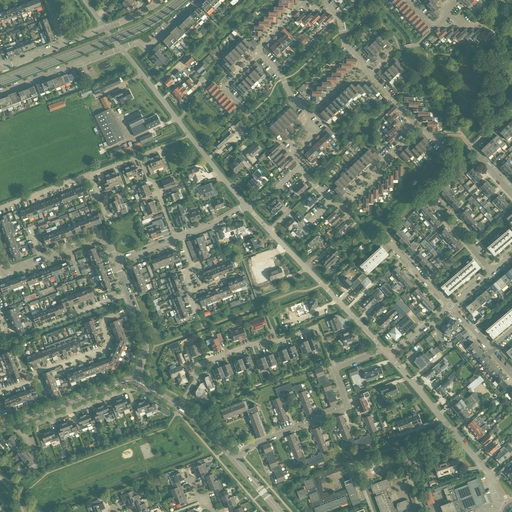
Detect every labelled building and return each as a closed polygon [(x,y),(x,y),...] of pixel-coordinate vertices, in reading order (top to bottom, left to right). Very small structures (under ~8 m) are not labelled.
[(39,0),(36,0),(34,1),(37,9),(42,8),(39,0)] [(134,0),(133,0),(125,8),(129,12),(134,7),(135,9),(139,6),(140,7),(143,4),(138,0),(136,2),(134,0)] [(214,9),(205,0),(203,2),(203,3),(200,6),(207,13),(212,8),(213,9),(214,9)] [(205,0),(214,9),(214,8),(213,7),(218,3),(215,0),(205,0)] [(281,0),(281,3),(283,3),(283,4),(288,4),(288,8),(290,9),(290,4),(293,4),(292,0),(281,0)] [(398,0),(393,5),(396,8),(403,2),(401,0),(398,0)] [(427,0),(429,1),(437,9),(438,8),(435,5),(437,3),(434,0),(427,0)] [(34,1),(29,3),(32,11),(37,9),(34,1)] [(437,9),(429,1),(425,4),(430,9),(428,11),(435,18),(438,15),(435,11),(437,9)] [(396,8),(399,12),(406,5),(403,2),(396,8)] [(29,3),(24,5),(27,13),(32,11),(29,3)] [(278,3),(278,8),(283,8),(283,13),(285,13),(285,8),(288,8),(288,4),(283,4),(283,3),(281,3),(278,3)] [(24,5),(19,7),(22,15),(27,13),(24,5)] [(399,12),(403,15),(410,9),(406,5),(399,12)] [(19,7),(14,9),(17,17),(22,15),(19,7)] [(195,10),(193,11),(202,20),(202,19),(201,18),(205,15),(198,8),(196,11),(195,10)] [(273,8),(273,13),(278,13),(278,18),(280,18),(280,13),(283,13),(283,8),(278,8),(273,8)] [(14,9),(8,10),(12,19),(12,21),(15,20),(14,18),(17,17),(14,9)] [(403,15),(406,19),(413,12),(410,9),(403,15)] [(8,10),(3,12),(7,21),(12,19),(8,10)] [(193,14),(190,16),(197,22),(198,24),(202,20),(193,11),(192,13),(193,14)] [(300,24),(301,23),(303,21),(307,18),(303,14),(302,16),(298,12),(296,14),(299,18),(296,20),(300,24)] [(304,26),(308,23),(310,21),(313,18),(310,14),(308,16),(305,12),(303,14),(307,18),(303,21),(301,23),(304,26)] [(312,26),(314,24),(315,23),(317,21),(320,18),(317,14),(315,16),(312,12),(310,14),(313,18),(310,21),(308,23),(312,26)] [(406,19),(409,22),(416,15),(413,12),(406,19)] [(269,13),(268,17),(268,18),(273,18),(273,23),(275,23),(276,18),(278,18),(278,13),(273,13),(269,13)] [(319,26),(322,23),(324,21),(327,18),(323,14),(322,16),(319,13),(317,14),(320,18),(317,21),(315,23),(319,26)] [(324,21),(322,23),(325,26),(334,18),(330,14),(329,16),(325,13),(323,14),(327,18),(324,21)] [(409,22),(413,26),(420,19),(416,15),(409,22)] [(187,17),(186,19),(194,27),(193,26),(197,22),(190,16),(188,18),(187,17)] [(264,17),(263,22),(268,22),(268,27),(271,27),(271,23),(273,23),(273,18),(268,18),(268,17),(264,17)] [(38,22),(40,27),(48,24),(46,19),(38,22)] [(185,21),(182,23),(189,30),(192,27),(193,28),(194,27),(186,19),(184,20),(185,21)] [(413,26),(416,29),(423,23),(420,19),(413,26)] [(259,22),(259,27),(263,27),(263,32),(266,32),(266,27),(268,27),(268,22),(263,22),(259,22)] [(178,26),(186,35),(187,34),(186,33),(189,30),(182,23),(180,25),(179,25),(178,26)] [(416,29),(419,33),(426,26),(423,23),(416,29)] [(40,27),(42,32),(50,29),(48,24),(40,27)] [(186,35),(178,26),(176,28),(177,28),(175,31),(181,37),(185,34),(186,35)] [(426,26),(419,33),(423,36),(430,29),(426,26)] [(255,37),(260,37),(261,37),(261,32),(263,32),(263,27),(259,27),(252,27),(252,32),(255,32),(255,37)] [(440,40),(442,38),(447,33),(443,30),(442,31),(438,28),(434,32),(437,35),(436,36),(440,40)] [(447,33),(442,38),(445,42),(448,39),(453,33),(450,30),(448,32),(445,28),(443,30),(447,33)] [(452,42),(455,39),(460,34),(457,30),(455,32),(452,28),(450,30),(453,33),(448,39),(452,42)] [(458,42),(464,37),(467,34),(464,30),(462,32),(459,28),(457,30),(460,34),(455,39),(458,42)] [(42,32),(44,38),(52,34),(50,29),(42,32)] [(284,35),(282,38),(289,46),(293,42),(291,39),(293,38),(284,29),(281,32),(284,35)] [(467,41),(468,40),(474,34),(470,31),(469,32),(466,29),(464,30),(467,34),(464,37),(467,41)] [(474,34),(468,40),(472,43),(478,37),(481,34),(477,31),(476,32),(472,29),(470,31),(474,34)] [(479,29),(477,31),(481,34),(478,37),(481,41),(482,39),(488,34),(484,31),(483,32),(479,29)] [(486,29),(484,31),(488,34),(482,39),(486,43),(495,35),(491,31),(489,33),(486,29)] [(171,32),(170,33),(178,42),(179,42),(179,41),(182,38),(181,37),(175,31),(172,33),(171,32)] [(169,36),(167,38),(173,45),(175,46),(179,43),(178,42),(170,33),(168,35),(169,36)] [(52,34),(44,38),(46,43),(54,40),(52,34)] [(276,36),(274,38),(286,49),(289,46),(282,38),(279,40),(276,36)] [(379,37),(375,40),(382,48),(384,46),(388,49),(391,46),(384,39),(383,41),(379,37)] [(173,45),(167,38),(164,40),(163,40),(162,41),(170,50),(171,49),(170,48),(173,45)] [(274,45),(280,51),(282,53),(286,49),(274,38),(273,39),(276,43),(274,45)] [(31,39),(26,41),(29,49),(34,47),(33,44),(32,42),(31,39)] [(244,39),(241,43),(248,50),(250,48),(253,52),(256,48),(255,47),(252,44),(250,42),(248,43),(244,39)] [(16,45),(19,53),(24,51),(21,43),(20,40),(15,42),(16,45)] [(375,40),(372,44),(379,51),(382,48),(375,40)] [(26,41),(21,43),(24,51),(29,49),(26,41)] [(235,44),(237,46),(244,53),(248,50),(241,43),(239,41),(235,44)] [(5,49),(0,50),(0,51),(1,54),(3,53),(4,55),(7,53),(8,57),(14,55),(9,44),(4,46),(5,49)] [(10,44),(9,44),(14,55),(19,53),(16,45),(14,46),(13,44),(11,45),(11,46),(11,47),(10,44)] [(280,51),(274,45),(271,47),(268,44),(265,47),(271,54),(273,52),(276,55),(280,51)] [(372,44),(368,47),(375,54),(379,51),(372,44)] [(150,58),(155,63),(162,56),(159,53),(161,51),(157,46),(153,50),(156,53),(150,58)] [(237,46),(233,49),(241,57),(244,53),(237,46)] [(375,54),(368,47),(365,50),(369,54),(367,56),(373,63),(377,60),(374,56),(375,54)] [(233,49),(230,53),(237,60),(241,57),(233,49)] [(228,50),(224,53),(234,63),(237,60),(230,53),(228,50)] [(220,57),(226,63),(233,70),(235,69),(232,65),(234,63),(224,53),(220,57)] [(183,61),(187,66),(194,60),(189,55),(183,61)] [(162,56),(155,63),(159,67),(164,62),(166,64),(171,60),(167,56),(165,58),(162,56)] [(394,63),(392,65),(400,74),(404,70),(399,65),(401,64),(394,57),(391,60),(394,63)] [(350,64),(350,69),(353,69),(353,64),(355,64),(355,59),(344,59),(344,64),(350,64)] [(202,62),(194,69),(199,74),(206,67),(202,62)] [(256,69),(254,71),(261,78),(264,75),(261,71),(262,69),(256,62),(252,65),(256,69)] [(226,63),(223,66),(226,70),(225,72),(231,79),(235,75),(232,72),(233,70),(226,63)] [(387,63),(386,65),(396,76),(399,72),(400,74),(392,65),(390,67),(387,63)] [(339,64),(339,69),(346,69),(345,74),(348,74),(348,69),(350,69),(350,64),(344,64),(339,64)] [(387,70),(385,72),(392,79),(396,76),(386,65),(384,66),(387,70)] [(334,68),(334,73),(340,73),(340,78),(343,78),(343,74),(345,74),(346,69),(339,69),(334,68)] [(249,69),(247,71),(257,81),(261,78),(254,71),(252,72),(249,69)] [(392,79),(385,72),(383,73),(380,70),(377,73),(383,80),(385,79),(389,82),(392,79)] [(249,75),(247,77),(254,85),(257,81),(247,71),(245,72),(249,75)] [(329,73),(329,78),(336,78),(336,83),(338,83),(338,78),(340,78),(340,73),(334,73),(329,73)] [(63,74),(61,75),(66,86),(66,84),(71,83),(72,82),(72,81),(73,79),(73,77),(72,76),(72,75),(71,74),(67,76),(67,74),(64,75),(63,74)] [(60,77),(57,78),(60,87),(64,85),(65,86),(66,86),(61,75),(59,76),(60,77)] [(242,76),(240,77),(250,88),(254,85),(247,77),(245,79),(242,76)] [(163,83),(168,88),(174,82),(171,79),(172,79),(170,77),(170,78),(169,77),(163,83)] [(203,79),(202,77),(201,77),(198,80),(195,84),(198,86),(200,82),(203,79)] [(242,82),(240,84),(247,91),(250,88),(240,77),(238,79),(242,82)] [(53,78),(51,79),(56,90),(56,88),(60,87),(57,78),(54,79),(53,78)] [(103,84),(106,90),(120,83),(117,78),(103,84)] [(324,78),(324,83),(331,83),(331,88),(333,88),(333,83),(336,83),(336,78),(329,78),(324,78)] [(50,81),(47,82),(50,90),(54,89),(55,90),(56,90),(51,79),(49,80),(50,81)] [(172,92),(175,96),(187,86),(192,82),(189,79),(184,83),(182,85),(181,84),(172,92)] [(43,82),(41,83),(45,94),(46,93),(46,92),(50,90),(47,82),(43,83),(43,82)] [(187,86),(175,96),(179,100),(188,92),(195,86),(192,82),(187,86)] [(247,91),(240,84),(238,86),(234,82),(231,85),(238,92),(239,91),(243,95),(247,91)] [(319,82),(319,87),(326,87),(326,92),(328,92),(328,87),(331,88),(331,83),(324,83),(319,82)] [(346,82),(344,84),(355,96),(356,97),(360,93),(359,93),(351,84),(349,86),(346,82)] [(45,94),(41,83),(39,83),(40,84),(36,86),(40,94),(44,93),(45,94)] [(206,90),(209,93),(216,87),(213,83),(206,90)] [(353,83),(351,84),(359,93),(360,93),(361,95),(365,92),(358,84),(356,86),(353,83)] [(371,98),(374,95),(365,85),(363,86),(359,83),(358,84),(365,92),(371,98)] [(366,83),(365,85),(374,95),(375,95),(379,92),(371,85),(370,86),(366,83)] [(106,91),(106,90),(103,84),(102,84),(92,89),(95,95),(106,91)] [(346,89),(344,91),(353,100),(356,97),(355,96),(344,84),(342,86),(346,89)] [(30,87),(28,88),(32,99),(33,100),(38,98),(34,87),(30,88),(30,87)] [(209,93),(213,97),(219,90),(216,87),(209,93)] [(314,87),(314,92),(321,92),(321,97),(323,97),(324,92),(326,92),(326,87),(319,87),(314,87)] [(27,89),(23,91),(27,99),(31,98),(32,99),(28,88),(26,88),(27,89)] [(121,89),(113,93),(116,99),(119,98),(121,103),(132,98),(129,90),(123,93),(121,89)] [(339,89),(337,91),(348,102),(349,103),(353,100),(344,91),(342,93),(339,89)] [(213,97),(216,100),(223,94),(219,90),(213,97)] [(20,91),(18,92),(22,102),(23,102),(22,101),(27,99),(23,91),(20,92),(20,91)] [(339,96),(337,97),(346,107),(349,103),(348,102),(337,91),(336,92),(339,96)] [(17,93),(13,94),(17,103),(21,101),(22,103),(22,102),(18,92),(16,92),(17,93)] [(321,92),(314,92),(312,92),(311,97),(313,97),(313,102),(318,102),(319,97),(321,97),(321,92)] [(10,95),(8,95),(13,107),(12,105),(17,103),(13,94),(10,96),(10,95)] [(216,100),(219,104),(226,97),(223,94),(216,100)] [(7,97),(3,98),(7,109),(13,107),(8,95),(6,96),(7,97)] [(332,96),(330,97),(342,110),(343,110),(346,107),(337,97),(335,99),(332,96)] [(219,104),(222,107),(229,101),(226,97),(219,104)] [(332,102),(330,104),(339,113),(342,110),(330,97),(329,99),(332,102)] [(406,107),(408,107),(408,103),(413,103),(413,98),(404,98),(404,103),(406,103),(406,107)] [(107,100),(102,103),(106,109),(111,107),(107,100)] [(66,101),(64,102),(64,101),(51,106),(49,106),(51,111),(57,108),(57,109),(66,105),(65,103),(66,103),(66,101)] [(222,107),(226,111),(233,104),(229,101),(222,107)] [(325,102),(323,104),(334,115),(337,112),(339,113),(330,104),(328,106),(325,102)] [(411,112),(413,112),(413,107),(420,108),(420,103),(413,103),(408,103),(408,107),(411,107),(411,112)] [(233,104),(226,111),(229,114),(236,108),(233,104)] [(325,109),(323,110),(330,118),(332,120),(336,117),(334,115),(323,104),(322,105),(325,109)] [(391,117),(394,113),(398,117),(399,115),(396,112),(398,110),(394,107),(387,113),(391,117)] [(420,108),(413,107),(413,112),(415,112),(415,117),(417,117),(418,112),(424,112),(424,108),(420,108)] [(292,134),(295,131),(291,126),(289,125),(293,122),(299,127),(302,124),(296,119),(298,117),(290,108),(268,129),(276,138),(279,135),(285,140),(288,137),(282,132),(286,128),(288,130),(292,134)] [(94,116),(109,146),(124,139),(110,109),(94,116)] [(330,118),(323,110),(321,112),(318,109),(315,112),(321,119),(323,118),(327,121),(330,118)] [(134,136),(160,124),(156,115),(146,120),(145,118),(143,119),(139,111),(125,117),(134,136)] [(420,122),(422,122),(422,117),(429,117),(429,113),(424,112),(418,112),(417,117),(420,117),(420,122)] [(389,125),(394,120),(397,124),(399,122),(396,119),(398,117),(394,113),(391,117),(385,121),(389,125)] [(425,122),(424,127),(427,127),(427,122),(434,122),(434,118),(429,117),(422,117),(422,122),(425,122)] [(239,119),(233,124),(236,127),(238,125),(242,130),(246,127),(239,119)] [(385,128),(389,132),(394,127),(397,130),(399,129),(396,125),(397,124),(394,120),(389,125),(385,128)] [(427,122),(427,127),(429,127),(429,132),(438,132),(438,131),(435,130),(435,127),(436,127),(436,122),(434,122),(427,122)] [(506,126),(503,129),(511,137),(511,135),(511,130),(508,126),(506,127),(506,126)] [(385,135),(388,139),(394,134),(397,137),(399,136),(396,132),(397,130),(394,127),(389,132),(385,135)] [(326,135),(324,137),(330,143),(334,139),(331,136),(333,135),(326,128),(323,131),(326,135)] [(511,138),(511,137),(503,129),(501,131),(502,131),(500,133),(508,142),(507,140),(511,137),(511,138)] [(221,136),(223,138),(226,141),(233,136),(227,130),(221,136)] [(140,141),(141,144),(153,139),(151,133),(139,139),(140,141)] [(422,140),(420,142),(427,149),(431,146),(427,142),(429,140),(422,133),(419,137),(422,140)] [(394,134),(388,139),(387,140),(390,144),(391,143),(394,146),(399,143),(395,139),(397,137),(394,134)] [(318,135),(317,137),(326,147),(330,143),(324,137),(321,139),(318,135)] [(495,137),(492,139),(501,148),(505,145),(497,136),(495,137)] [(318,142),(316,144),(322,150),(326,147),(317,137),(315,138),(318,142)] [(223,138),(215,145),(218,149),(226,141),(223,138)] [(491,142),(489,143),(497,152),(496,151),(500,147),(501,149),(501,148),(492,139),(490,141),(491,142)] [(415,140),(413,142),(424,153),(427,149),(420,142),(418,144),(415,140)] [(124,148),(121,149),(123,153),(142,146),(141,144),(140,141),(132,144),(130,141),(128,142),(129,146),(127,146),(126,143),(122,144),(124,148)] [(415,147),(413,148),(420,156),(424,153),(413,142),(412,143),(415,147)] [(253,157),(261,149),(256,143),(247,151),(246,150),(243,153),(247,157),(250,154),(253,157)] [(269,155),(272,159),(280,152),(278,150),(281,147),(278,143),(269,151),(271,153),(269,155)] [(310,143),(309,144),(318,154),(322,150),(316,144),(313,146),(310,143)] [(487,144),(484,146),(493,156),(492,154),(496,151),(497,152),(489,143),(487,145),(487,144)] [(310,149),(308,152),(314,158),(318,154),(309,144),(307,146),(310,149)] [(111,156),(122,152),(120,146),(109,151),(111,156)] [(493,156),(484,146),(482,149),(483,149),(481,151),(488,158),(492,155),(493,156)] [(401,147),(399,148),(410,159),(413,156),(406,148),(404,150),(401,147)] [(408,147),(406,148),(413,156),(417,159),(420,156),(413,148),(411,150),(408,147)] [(410,159),(399,148),(398,150),(401,153),(399,155),(406,162),(410,159)] [(272,159),(276,162),(286,152),(285,150),(281,154),(280,152),(272,159)] [(316,160),(314,158),(308,152),(306,154),(302,150),(299,153),(305,160),(307,159),(312,164),(316,160)] [(369,150),(365,153),(372,161),(374,159),(377,162),(381,159),(374,152),(373,154),(369,150)] [(276,162),(279,166),(286,159),(284,157),(288,153),(286,152),(276,162)] [(365,153),(362,157),(369,164),(372,161),(365,153)] [(230,166),(236,173),(239,170),(238,169),(243,164),(241,163),(245,159),(241,154),(237,158),(237,159),(230,166)] [(159,155),(154,157),(158,169),(163,167),(164,170),(168,169),(165,161),(162,162),(159,155)] [(158,169),(154,157),(149,159),(151,166),(148,167),(151,175),(154,174),(153,171),(158,169)] [(295,161),(291,157),(288,161),(286,159),(279,166),(282,169),(284,167),(286,169),(295,161)] [(362,157),(358,160),(365,167),(369,164),(362,157)] [(358,160),(355,163),(362,171),(365,167),(358,160)] [(500,170),(504,173),(511,165),(511,166),(508,161),(509,160),(500,168),(502,169),(500,170)] [(355,163),(351,167),(358,174),(362,171),(355,163)] [(135,165),(130,166),(133,176),(136,175),(137,178),(143,176),(143,177),(144,178),(145,177),(144,175),(143,170),(141,171),(140,170),(137,171),(135,165)] [(133,176),(130,166),(124,168),(127,175),(124,176),(127,184),(130,183),(128,178),(133,176)] [(393,169),(393,171),(398,171),(398,176),(403,176),(403,166),(398,166),(398,169),(393,169)] [(351,167),(348,170),(355,177),(358,174),(351,167)] [(193,178),(195,183),(201,180),(200,175),(201,175),(198,168),(187,172),(189,179),(193,178)] [(472,178),(473,178),(478,173),(474,168),(466,175),(470,179),(472,178)] [(246,185),(254,193),(261,186),(256,181),(262,175),(257,170),(252,175),(254,177),(246,185)] [(348,170),(344,173),(351,181),(355,177),(348,170)] [(388,173),(388,176),(393,176),(393,181),(398,181),(398,176),(398,171),(393,171),(393,173),(388,173)] [(115,172),(110,174),(114,186),(119,184),(120,187),(124,185),(121,177),(118,179),(115,172)] [(344,173),(341,177),(348,184),(351,181),(344,173)] [(478,173),(473,178),(474,180),(472,181),(475,184),(482,177),(478,173)] [(114,186),(110,174),(105,176),(107,183),(104,184),(107,192),(110,190),(109,188),(114,186)] [(388,181),(388,188),(393,188),(393,181),(393,176),(388,176),(388,178),(383,178),(383,180),(388,181)] [(341,177),(337,180),(344,187),(348,184),(341,177)] [(170,188),(172,191),(177,188),(176,185),(175,185),(173,178),(162,182),(165,190),(170,188)] [(296,190),(300,194),(306,188),(302,184),(304,182),(301,180),(298,183),(297,183),(292,188),(295,191),(296,190)] [(334,183),(337,187),(344,194),(346,192),(343,189),(344,187),(337,180),(334,183)] [(383,185),(383,193),(388,193),(388,190),(388,188),(388,181),(383,180),(383,183),(378,183),(378,185),(383,185)] [(483,193),(484,193),(491,187),(486,182),(479,189),(482,192),(484,190),(485,191),(483,193)] [(205,194),(207,198),(213,196),(219,194),(214,188),(213,188),(211,183),(196,189),(201,195),(205,194)] [(135,189),(137,194),(139,193),(149,190),(147,185),(141,187),(139,184),(131,187),(133,190),(135,189)] [(85,185),(80,187),(84,197),(89,195),(85,185)] [(373,187),(373,190),(378,190),(378,197),(383,197),(383,193),(383,185),(378,185),(378,187),(373,187)] [(439,192),(443,197),(451,190),(446,185),(439,192)] [(463,186),(470,193),(474,189),(476,187),(474,185),(472,187),(468,190),(467,188),(467,187),(465,185),(463,186)] [(80,187),(75,189),(79,199),(84,197),(80,187)] [(344,194),(337,187),(334,190),(337,194),(336,196),(342,202),(346,199),(342,196),(344,194)] [(491,187),(484,193),(488,198),(495,191),(491,187)] [(177,188),(172,191),(173,194),(167,196),(170,203),(174,201),(176,202),(176,200),(180,199),(178,195),(180,195),(177,188)] [(75,189),(70,191),(73,199),(74,201),(79,199),(75,189)] [(138,204),(140,203),(146,201),(144,197),(151,195),(149,190),(139,193),(137,194),(139,199),(136,200),(138,204)] [(368,192),(368,194),(373,195),(373,199),(378,199),(378,197),(378,190),(373,190),(373,192),(368,192)] [(443,197),(447,201),(454,195),(454,194),(451,190),(443,197)] [(70,191),(65,193),(68,201),(73,199),(70,191)] [(59,195),(60,196),(63,203),(68,201),(65,193),(59,195)] [(364,197),(364,199),(368,199),(368,204),(373,204),(373,199),(373,195),(368,194),(368,197),(364,197)] [(318,200),(313,195),(310,198),(309,197),(308,199),(308,200),(307,201),(305,199),(302,202),(306,205),(307,204),(310,208),(318,200)] [(447,201),(451,205),(458,199),(454,195),(447,201)] [(60,196),(55,198),(58,206),(63,204),(63,203),(60,196)] [(124,204),(122,199),(120,196),(112,199),(114,202),(109,204),(111,209),(124,204)] [(498,205),(504,200),(499,196),(492,202),(496,207),(498,205)] [(55,198),(50,200),(53,208),(58,206),(55,198)] [(269,210),(274,215),(283,206),(282,205),(284,204),(279,199),(278,201),(275,198),(268,206),(271,208),(269,210)] [(208,206),(210,211),(214,210),(213,209),(215,208),(215,210),(225,206),(223,199),(213,203),(213,204),(212,205),(211,204),(208,205),(207,203),(204,204),(205,205),(204,205),(205,207),(206,207),(208,206)] [(368,199),(364,199),(364,201),(358,202),(358,207),(363,207),(363,211),(368,211),(368,204),(368,199)] [(458,199),(451,205),(456,210),(462,205),(459,202),(460,202),(458,199)] [(50,200),(45,202),(49,212),(54,210),(53,208),(50,200)] [(504,200),(498,205),(500,207),(498,209),(501,212),(508,205),(504,200)] [(142,206),(144,211),(155,207),(153,201),(147,204),(146,201),(140,203),(141,206),(142,206)] [(45,202),(40,204),(43,212),(44,214),(49,212),(45,202)] [(40,204),(35,206),(38,214),(43,212),(40,204)] [(124,204),(111,209),(113,214),(120,211),(121,215),(127,213),(126,209),(124,204)] [(35,206),(30,207),(34,218),(33,216),(38,214),(35,206)] [(417,212),(422,217),(428,211),(423,206),(417,212)] [(30,207),(25,209),(28,218),(29,220),(34,218),(30,207)] [(155,207),(144,211),(146,216),(143,217),(144,221),(152,217),(151,214),(157,212),(155,207)] [(327,219),(330,222),(338,215),(336,213),(339,210),(336,207),(329,213),(331,215),(327,219)] [(460,215),(465,220),(470,216),(473,213),(468,208),(460,215)] [(28,218),(25,209),(20,211),(23,220),(28,218)] [(185,213),(188,220),(191,219),(192,223),(197,221),(197,220),(201,219),(199,214),(202,213),(200,210),(198,211),(197,210),(189,214),(188,212),(185,214),(185,213)] [(422,217),(425,221),(432,215),(428,211),(422,217)] [(93,217),(96,226),(102,224),(100,221),(103,220),(101,213),(93,216),(93,217)] [(188,220),(185,213),(181,215),(181,216),(175,218),(178,228),(185,225),(184,223),(188,222),(188,220)] [(0,220),(0,226),(11,222),(8,214),(0,217),(1,220),(0,220)] [(330,222),(334,226),(344,216),(343,214),(339,217),(338,215),(330,222)] [(301,219),(297,215),(295,217),(299,221),(297,224),(292,218),(285,225),(290,231),(291,229),(297,236),(305,229),(304,228),(303,223),(304,222),(301,219)] [(425,221),(429,225),(436,219),(432,215),(425,221)] [(334,226),(337,229),(344,222),(342,220),(346,217),(344,216),(334,226)] [(465,220),(469,225),(474,220),(470,216),(465,220)] [(93,217),(88,219),(91,227),(96,225),(96,226),(93,217)] [(88,219),(83,221),(86,230),(87,230),(86,229),(91,227),(88,219)] [(436,219),(429,225),(431,228),(430,228),(433,231),(434,229),(435,230),(440,224),(436,219)] [(484,228),(486,230),(495,221),(493,219),(484,227),(484,228)] [(159,225),(154,227),(158,237),(163,235),(160,229),(163,228),(161,220),(157,221),(159,225)] [(469,225),(473,229),(478,224),(474,220),(469,225)] [(83,221),(78,223),(81,232),(86,230),(83,221)] [(344,222),(337,229),(340,233),(344,229),(346,231),(353,224),(350,221),(346,224),(344,222)] [(0,226),(2,232),(13,227),(11,222),(0,226)] [(234,225),(231,226),(234,234),(246,230),(243,222),(238,224),(238,222),(234,224),(234,225)] [(73,225),(73,226),(76,233),(76,234),(81,232),(78,223),(73,225)] [(478,224),(473,229),(477,234),(482,229),(484,228),(484,227),(482,225),(480,227),(478,224)] [(73,226),(68,228),(71,236),(76,234),(76,233),(73,226)] [(158,237),(154,227),(151,228),(150,226),(144,228),(147,234),(150,233),(152,239),(158,237)] [(234,234),(231,226),(226,229),(225,226),(221,227),(221,229),(218,230),(218,231),(215,232),(218,240),(221,238),(222,240),(229,237),(234,234)] [(2,232),(4,237),(12,233),(15,232),(13,227),(2,232)] [(62,227),(57,229),(61,240),(66,238),(63,230),(62,227)] [(68,228),(63,230),(66,238),(71,236),(68,228)] [(57,229),(52,231),(56,242),(61,240),(57,229)] [(443,240),(450,234),(445,229),(440,234),(440,233),(438,234),(441,237),(442,236),(444,238),(443,240)] [(394,235),(398,240),(407,232),(405,234),(402,230),(401,231),(400,230),(394,235)] [(487,248),(494,256),(511,240),(511,233),(509,230),(487,248)] [(52,231),(47,233),(51,243),(56,242),(52,231)] [(398,240),(402,245),(407,240),(409,238),(409,237),(411,236),(407,232),(398,240)] [(4,237),(6,242),(14,238),(12,233),(4,237)] [(51,243),(47,233),(42,235),(46,245),(51,243)] [(317,234),(305,245),(309,250),(318,247),(322,244),(321,244),(324,241),(317,234)] [(443,240),(447,244),(453,238),(450,234),(443,240)] [(206,241),(204,236),(202,237),(201,236),(193,240),(189,241),(190,244),(194,243),(195,245),(203,242),(204,242),(206,241)] [(6,242),(8,247),(16,244),(14,238),(6,242)] [(248,247),(250,251),(259,247),(262,246),(260,241),(257,242),(255,238),(246,242),(246,243),(244,244),(245,248),(248,247)] [(452,247),(453,247),(457,243),(453,238),(447,244),(451,248),(452,247)] [(402,245),(406,249),(411,244),(407,240),(402,245)] [(204,242),(203,242),(195,245),(197,250),(205,247),(204,242)] [(411,244),(406,249),(411,254),(418,247),(413,242),(411,244)] [(427,242),(422,246),(425,248),(426,247),(430,252),(432,249),(428,245),(429,244),(427,242)] [(457,243),(453,247),(457,252),(462,248),(457,243)] [(8,247),(10,252),(18,249),(16,244),(8,247)] [(84,252),(86,257),(97,253),(95,248),(93,249),(92,246),(85,249),(86,252),(84,252)] [(207,252),(205,247),(197,250),(199,255),(207,252)] [(388,255),(386,253),(381,248),(360,267),(367,274),(388,255)] [(10,252),(12,257),(20,254),(20,253),(23,252),(22,250),(19,251),(18,249),(10,252)] [(324,265),(328,269),(338,259),(335,257),(338,254),(334,249),(328,255),(328,256),(322,261),(325,264),(324,265)] [(177,251),(171,253),(175,262),(176,264),(181,262),(180,260),(177,251)] [(209,257),(207,252),(199,255),(201,260),(209,257)] [(415,257),(419,262),(424,258),(422,255),(423,254),(420,252),(415,257)] [(89,256),(91,261),(100,258),(98,253),(97,253),(86,257),(89,256)] [(171,253),(166,255),(170,264),(175,262),(171,253)] [(20,254),(12,257),(14,262),(22,259),(20,254)] [(166,255),(161,257),(165,266),(170,264),(166,255)] [(161,257),(156,259),(160,268),(165,266),(161,257)] [(91,261),(93,266),(93,267),(94,266),(101,264),(101,263),(102,263),(100,258),(91,261)] [(274,258),(253,265),(259,282),(271,278),(268,270),(277,267),(274,258)] [(419,262),(423,266),(428,262),(424,258),(419,262)] [(160,268),(156,259),(151,261),(152,264),(151,265),(153,270),(154,270),(160,268)] [(231,261),(225,263),(229,272),(234,270),(233,268),(236,267),(234,262),(231,263),(231,261)] [(448,295),(468,278),(480,268),(473,261),(441,288),(448,295)] [(56,267),(59,275),(64,273),(61,265),(62,264),(61,262),(59,263),(60,265),(56,267)] [(423,266),(427,270),(434,264),(431,262),(429,263),(428,262),(423,266)] [(61,265),(64,273),(65,275),(70,273),(66,263),(62,264),(61,265)] [(93,272),(96,271),(104,268),(104,269),(107,268),(106,266),(103,267),(102,263),(101,263),(101,264),(94,266),(93,267),(93,266),(91,267),(93,272)] [(225,263),(220,265),(224,274),(229,272),(225,263)] [(129,268),(131,273),(140,270),(138,264),(129,268)] [(434,264),(427,270),(432,275),(438,270),(436,268),(436,267),(434,264)] [(220,265),(215,267),(218,276),(224,274),(220,265)] [(46,270),(50,280),(55,278),(54,276),(51,269),(52,268),(51,266),(49,267),(50,269),(46,270)] [(51,269),(54,276),(59,275),(56,267),(52,268),(51,269)] [(215,267),(210,269),(213,278),(218,276),(215,267)] [(394,279),(401,272),(396,267),(391,273),(389,271),(386,274),(388,276),(391,273),(393,276),(392,277),(394,279)] [(96,271),(98,276),(106,273),(104,269),(104,268),(96,271)] [(36,274),(39,282),(44,280),(41,272),(42,272),(41,269),(39,270),(40,273),(36,274)] [(213,278),(210,269),(205,271),(208,280),(213,278)] [(41,272),(44,280),(45,282),(50,280),(46,270),(42,272),(41,272)] [(131,273),(133,278),(142,275),(140,270),(131,273)] [(400,281),(401,281),(405,277),(401,272),(394,279),(398,283),(400,281)] [(30,277),(26,278),(28,284),(29,286),(34,284),(31,276),(32,276),(31,273),(29,274),(30,277)] [(98,276),(99,281),(108,278),(108,279),(111,278),(110,276),(107,277),(106,273),(98,276)] [(31,276),(34,284),(39,282),(36,274),(32,276),(31,276)] [(358,279),(361,282),(366,277),(363,274),(358,279)] [(505,274),(500,278),(507,286),(511,282),(505,274)] [(133,278),(135,283),(144,280),(142,275),(133,278)] [(167,278),(169,283),(178,280),(176,275),(167,278)] [(341,283),(347,290),(353,284),(349,280),(352,277),(350,275),(347,278),(341,283)] [(243,277),(238,279),(241,288),(246,286),(243,277)] [(370,281),(367,277),(361,284),(361,285),(358,289),(352,295),(356,299),(366,289),(364,287),(370,281)] [(401,281),(404,285),(409,281),(405,277),(401,281)] [(20,278),(15,279),(18,288),(23,286),(20,278)] [(99,287),(101,286),(110,283),(108,279),(108,278),(99,281),(97,282),(99,287)] [(500,278),(495,282),(502,290),(507,286),(500,278)] [(15,279),(10,281),(13,289),(18,288),(15,279)] [(238,279),(233,281),(236,290),(241,288),(238,279)] [(135,283),(137,288),(146,285),(144,280),(135,283)] [(169,289),(180,285),(178,280),(169,283),(167,284),(168,289),(169,289)] [(10,281),(5,283),(8,291),(13,289),(10,281)] [(227,283),(229,287),(229,286),(231,292),(236,290),(233,281),(227,283)] [(393,291),(390,287),(385,281),(379,287),(388,297),(393,291)] [(409,281),(404,285),(407,288),(406,289),(408,291),(414,286),(409,281)] [(495,282),(490,287),(497,294),(502,290),(495,282)] [(8,291),(5,283),(0,285),(0,286),(1,289),(0,289),(0,292),(0,293),(2,292),(3,295),(9,293),(8,291)] [(110,283),(101,286),(103,291),(107,290),(108,292),(111,291),(110,289),(111,288),(110,283)] [(137,288),(139,293),(148,290),(146,285),(137,288)] [(170,294),(170,295),(182,290),(180,285),(169,289),(171,294),(170,294)] [(229,286),(229,287),(224,288),(227,297),(233,295),(231,292),(229,286)] [(88,287),(85,288),(90,299),(95,297),(91,288),(89,289),(88,287)] [(214,287),(212,288),(217,301),(222,299),(219,290),(216,291),(215,290),(214,287)] [(490,287),(485,291),(492,298),(497,294),(490,287)] [(84,291),(81,292),(85,301),(90,299),(85,288),(83,289),(84,291)] [(211,293),(209,294),(212,303),(217,301),(212,288),(210,288),(211,291),(211,293)] [(224,288),(219,290),(222,299),(227,297),(224,288)] [(411,294),(416,299),(422,294),(417,289),(411,294)] [(172,299),(175,298),(175,299),(180,297),(184,295),(182,290),(170,295),(172,299)] [(80,303),(76,294),(75,291),(70,293),(71,296),(75,305),(80,303)] [(485,291),(480,295),(488,304),(492,301),(491,299),(492,298),(485,291)] [(76,294),(80,303),(85,301),(81,292),(76,294)] [(375,293),(368,300),(373,306),(379,301),(378,301),(380,299),(375,293)] [(209,294),(204,296),(207,305),(212,303),(209,294)] [(416,299),(420,303),(426,298),(422,294),(416,299)] [(480,295),(475,299),(483,308),(482,307),(487,303),(488,304),(480,295)] [(71,296),(66,298),(70,307),(75,305),(71,296)] [(207,305),(204,296),(198,298),(202,307),(207,305)] [(172,299),(169,301),(171,305),(173,305),(182,301),(180,297),(175,299),(175,298),(172,299)] [(61,300),(62,304),(63,304),(64,308),(65,309),(70,307),(66,298),(61,300)] [(420,303),(424,308),(430,302),(426,298),(420,303)] [(309,311),(309,310),(318,306),(315,299),(307,303),(308,305),(304,307),(302,302),(294,305),(295,305),(289,308),(291,312),(296,310),(299,317),(306,314),(306,313),(309,311)] [(475,299),(471,303),(479,313),(481,311),(480,310),(483,308),(475,299)] [(373,306),(368,300),(362,305),(367,310),(372,305),(373,306)] [(371,314),(375,318),(382,311),(383,312),(386,309),(383,306),(388,302),(386,300),(371,314)] [(410,311),(400,300),(392,307),(399,315),(402,318),(410,311)] [(173,305),(175,310),(184,307),(182,301),(173,305)] [(430,302),(424,308),(426,310),(426,311),(428,313),(434,307),(430,302)] [(477,311),(471,303),(466,308),(472,315),(477,311)] [(62,304),(58,306),(61,314),(66,312),(65,309),(64,308),(63,304),(62,304)] [(17,313),(20,312),(18,307),(17,307),(16,305),(7,308),(8,311),(7,311),(9,316),(17,313)] [(46,306),(48,310),(51,318),(56,316),(53,308),(51,305),(46,306)] [(58,306),(53,308),(56,316),(61,314),(58,306)] [(173,311),(175,316),(191,310),(190,308),(185,310),(184,307),(175,310),(173,311)] [(511,309),(486,331),(493,339),(511,322),(511,309)] [(48,310),(43,312),(46,320),(51,318),(48,310)] [(191,310),(175,316),(178,324),(187,321),(186,318),(188,317),(186,312),(188,311),(189,313),(192,312),(191,310)] [(379,323),(383,327),(391,320),(390,319),(396,313),(394,310),(379,323)] [(43,312),(37,314),(41,322),(46,320),(43,312)] [(9,316),(11,321),(19,318),(17,313),(9,316)] [(41,322),(37,314),(32,316),(35,324),(41,322)] [(399,317),(394,322),(396,324),(402,318),(399,315),(399,314),(398,316),(399,317)] [(388,333),(395,341),(415,324),(407,315),(388,333)] [(265,322),(263,316),(258,319),(257,318),(254,319),(254,320),(249,322),(253,330),(255,329),(256,330),(259,329),(258,328),(260,327),(260,328),(263,327),(262,323),(265,322)] [(328,320),(333,331),(342,328),(340,324),(339,324),(336,317),(328,320)] [(11,321),(13,326),(21,323),(19,318),(11,321)] [(110,323),(112,329),(121,325),(120,322),(124,321),(123,319),(119,320),(110,323)] [(452,319),(449,322),(456,330),(459,327),(452,319)] [(81,329),(81,330),(94,326),(92,321),(83,324),(84,327),(81,329)] [(449,322),(445,326),(450,332),(454,329),(456,331),(456,330),(449,322)] [(23,328),(21,323),(13,326),(15,332),(17,331),(18,334),(26,330),(25,327),(23,328)] [(112,329),(114,334),(123,330),(127,329),(126,327),(122,328),(121,325),(112,329)] [(86,331),(87,334),(96,331),(94,326),(81,330),(82,332),(86,331)] [(450,332),(445,326),(441,329),(447,335),(450,332)] [(247,338),(242,327),(238,328),(238,330),(231,332),(235,341),(242,338),(242,340),(247,338)] [(114,334),(116,339),(125,335),(123,330),(114,334)] [(85,339),(85,341),(98,336),(96,331),(87,334),(88,337),(85,339)] [(344,344),(345,346),(350,344),(349,344),(356,342),(353,336),(352,336),(350,331),(339,335),(341,339),(338,340),(342,344),(344,344)] [(211,343),(214,351),(221,349),(218,342),(223,340),(220,333),(216,334),(218,338),(213,340),(212,339),(207,341),(208,344),(211,343)] [(76,335),(70,337),(76,352),(78,351),(77,348),(80,347),(76,335)] [(117,341),(116,342),(125,346),(127,341),(125,335),(116,339),(117,341)] [(98,336),(85,341),(86,342),(90,341),(91,344),(100,341),(98,336)] [(70,337),(65,339),(70,350),(72,349),(74,353),(76,352),(70,337)] [(312,337),(306,339),(312,354),(314,353),(313,350),(319,348),(315,338),(313,339),(312,337)] [(65,339),(60,341),(66,356),(68,355),(67,351),(70,350),(65,339)] [(312,354),(306,339),(301,341),(301,343),(299,344),(303,354),(309,351),(310,354),(312,354)] [(60,341),(55,343),(59,354),(62,353),(64,357),(66,356),(60,341)] [(116,342),(114,347),(123,351),(125,346),(116,342)] [(469,353),(477,346),(474,342),(471,345),(469,343),(464,347),(466,349),(467,348),(470,351),(469,353)] [(55,343),(50,345),(56,360),(56,361),(59,360),(57,355),(59,354),(55,343)] [(183,353),(186,360),(189,359),(189,358),(200,353),(196,344),(194,345),(194,344),(193,344),(192,344),(191,344),(190,344),(189,345),(188,345),(187,346),(187,347),(186,348),(186,349),(186,350),(186,351),(187,352),(183,353)] [(46,349),(49,358),(52,357),(54,360),(56,360),(50,345),(45,347),(46,349)] [(291,345),(285,347),(291,362),(293,361),(292,358),(298,356),(294,346),(292,347),(291,345)] [(472,353),(474,355),(480,349),(477,346),(469,353),(470,354),(472,353)] [(114,347),(112,352),(120,356),(123,351),(114,347)] [(291,362),(285,347),(279,349),(280,351),(278,352),(282,362),(288,360),(289,362),(291,362)] [(434,351),(429,356),(417,366),(421,370),(430,362),(429,360),(431,358),(440,351),(437,347),(433,350),(434,351)] [(413,361),(417,366),(429,356),(434,351),(433,350),(432,348),(426,352),(427,353),(424,355),(423,353),(413,361)] [(46,349),(41,351),(46,364),(48,363),(46,359),(49,358),(46,349)] [(474,355),(477,358),(483,353),(480,349),(474,355)] [(41,351),(36,353),(39,362),(42,361),(43,364),(46,364),(41,351)] [(1,355),(3,360),(12,357),(10,352),(8,352),(3,354),(1,355)] [(112,352),(110,357),(118,361),(120,358),(123,359),(124,357),(120,356),(112,352)] [(36,353),(31,355),(36,367),(38,367),(36,363),(39,362),(36,353)] [(185,362),(181,353),(177,354),(180,364),(185,362)] [(269,353),(264,355),(269,370),(272,369),(270,366),(276,364),(272,354),(270,355),(269,353)] [(477,358),(480,362),(487,356),(483,353),(477,358)] [(36,367),(31,355),(26,357),(29,366),(32,365),(33,368),(36,367)] [(247,355),(241,357),(246,372),(249,371),(248,368),(253,366),(249,356),(247,357),(247,355)] [(269,370),(264,355),(258,357),(259,359),(257,360),(260,370),(266,368),(267,371),(269,370)] [(482,367),(490,360),(487,356),(480,362),(483,365),(482,367)] [(3,360),(5,365),(14,362),(12,357),(3,360)] [(100,362),(97,363),(101,372),(106,370),(101,357),(99,358),(100,362)] [(103,357),(101,357),(106,370),(111,368),(107,359),(105,360),(103,357)] [(109,359),(107,359),(111,368),(116,366),(118,361),(110,357),(109,359)] [(246,372),(241,357),(235,359),(236,361),(234,362),(237,372),(243,370),(244,373),(246,372)] [(424,375),(428,379),(435,374),(436,375),(449,365),(444,359),(424,375)] [(93,360),(91,361),(97,376),(98,376),(96,373),(101,372),(97,363),(94,364),(93,360)] [(486,369),(487,369),(493,363),(490,360),(482,367),(485,370),(486,369)] [(90,366),(87,367),(91,376),(95,374),(96,377),(97,376),(91,361),(89,362),(90,366)] [(2,370),(3,372),(16,367),(14,362),(5,365),(6,368),(2,370)] [(226,363),(220,365),(226,380),(226,381),(229,380),(227,376),(233,374),(229,364),(227,365),(226,363)] [(490,372),(490,373),(496,367),(493,363),(487,369),(488,370),(486,372),(488,373),(490,372)] [(83,364),(81,365),(85,378),(91,376),(87,367),(84,368),(83,364)] [(80,370),(77,371),(80,380),(85,378),(81,365),(79,366),(80,370)] [(176,376),(179,384),(187,381),(184,373),(185,373),(182,365),(176,368),(176,367),(175,366),(174,365),(173,365),(171,366),(170,367),(170,368),(170,369),(170,370),(169,370),(172,378),(176,376)] [(226,380),(220,365),(215,367),(215,369),(213,370),(217,380),(223,377),(224,381),(226,380)] [(8,372),(9,375),(18,372),(16,367),(3,372),(4,374),(8,372)] [(314,370),(317,378),(324,375),(326,374),(325,371),(323,372),(322,367),(314,370)] [(364,373),(366,380),(379,375),(379,376),(382,375),(382,374),(383,374),(380,367),(364,373)] [(490,373),(493,376),(499,370),(496,367),(490,373)] [(73,368),(71,369),(75,381),(80,380),(77,371),(74,372),(73,368)] [(348,371),(350,376),(359,373),(356,368),(348,371)] [(75,381),(71,369),(68,370),(70,373),(67,375),(69,382),(70,383),(75,381)] [(43,374),(45,379),(53,376),(52,373),(56,372),(55,370),(53,371),(52,371),(43,374)] [(494,381),(503,374),(499,370),(493,376),(496,379),(494,381)] [(18,372),(9,375),(10,378),(6,380),(7,382),(11,380),(20,377),(18,372)] [(436,389),(442,396),(447,393),(444,389),(452,383),(449,381),(454,378),(455,380),(458,378),(454,374),(436,389)] [(499,384),(500,386),(505,382),(503,380),(506,377),(503,374),(494,381),(498,385),(499,384)] [(320,385),(322,385),(329,382),(328,379),(326,379),(324,375),(317,378),(320,385)] [(471,383),(469,385),(473,390),(476,387),(476,388),(484,381),(480,375),(471,383)] [(45,379),(47,384),(59,380),(58,378),(55,379),(53,376),(45,379)] [(204,382),(200,384),(205,389),(209,388),(209,389),(214,387),(209,376),(205,377),(205,378),(203,379),(204,382)] [(47,384),(48,389),(57,386),(55,381),(59,380),(47,384)] [(325,392),(332,389),(334,389),(332,385),(331,386),(329,382),(322,385),(325,392)] [(290,383),(283,386),(285,394),(286,395),(289,394),(289,392),(293,391),(292,387),(290,383)] [(205,389),(200,384),(198,387),(197,387),(194,392),(195,396),(198,398),(202,397),(205,392),(204,391),(205,389)] [(292,387),(293,391),(294,390),(296,394),(303,392),(300,384),(292,387)] [(387,388),(386,384),(379,387),(382,395),(385,393),(387,397),(398,393),(395,384),(387,388)] [(30,385),(28,386),(33,401),(39,398),(35,388),(31,389),(30,385)] [(27,391),(24,392),(27,400),(33,398),(33,401),(28,386),(26,387),(27,391)] [(48,389),(50,395),(63,390),(62,388),(58,389),(57,386),(48,389)] [(278,398),(279,398),(282,397),(281,395),(285,394),(283,386),(275,389),(278,398)] [(20,389),(18,390),(22,402),(27,400),(24,392),(21,393),(20,389)] [(325,392),(328,400),(335,397),(337,396),(335,393),(334,393),(332,389),(325,392)] [(17,394),(14,396),(17,404),(22,402),(18,390),(15,391),(17,394)] [(63,390),(50,395),(52,400),(61,396),(60,393),(64,392),(63,390)] [(305,391),(303,392),(296,394),(297,398),(299,397),(301,401),(308,398),(305,391)] [(452,407),(457,414),(464,408),(465,407),(467,406),(462,399),(463,398),(461,395),(462,393),(461,392),(453,399),(457,403),(452,407)] [(465,408),(464,408),(457,414),(463,420),(470,414),(467,411),(472,408),(471,407),(481,399),(474,392),(466,399),(470,403),(467,406),(465,407),(465,408)] [(10,393),(7,394),(13,409),(14,408),(13,406),(17,404),(14,396),(11,397),(10,393)] [(13,409),(7,394),(5,395),(7,398),(4,399),(7,408),(12,406),(13,409)] [(124,397),(119,399),(123,411),(131,408),(132,410),(133,410),(132,408),(129,402),(127,403),(124,397)] [(335,397),(328,400),(331,407),(340,404),(338,400),(337,401),(335,397)] [(358,408),(360,413),(368,410),(366,406),(368,405),(366,401),(365,402),(363,397),(355,401),(357,405),(358,408)] [(272,401),(275,408),(282,405),(284,405),(283,401),(281,402),(279,398),(278,398),(272,401)] [(311,406),(308,398),(301,401),(299,402),(300,405),(302,404),(304,409),(311,406)] [(123,411),(119,399),(113,401),(115,407),(113,408),(116,418),(119,416),(118,413),(123,411)] [(146,414),(157,409),(155,403),(152,405),(151,402),(148,403),(147,400),(141,402),(146,414)] [(377,404),(379,408),(383,407),(388,405),(385,400),(377,404)] [(236,406),(236,404),(232,406),(233,407),(229,409),(228,407),(225,409),(226,410),(221,412),(224,419),(246,411),(257,438),(266,435),(265,431),(263,432),(261,428),(263,427),(262,424),(260,425),(258,420),(260,420),(259,416),(257,417),(255,413),(258,412),(256,406),(256,407),(256,406),(255,404),(253,405),(254,407),(247,410),(243,401),(240,403),(241,404),(236,406)] [(145,411),(141,402),(136,404),(138,410),(135,411),(138,418),(140,417),(139,413),(145,411)] [(106,404),(100,406),(104,415),(109,413),(111,417),(114,416),(111,409),(108,410),(106,404)] [(278,416),(285,413),(287,412),(285,409),(284,409),(282,405),(275,408),(278,416)] [(104,415),(100,406),(94,408),(97,414),(94,415),(97,423),(100,422),(99,420),(105,418),(104,415)] [(314,414),(311,406),(304,409),(302,409),(303,413),(305,412),(306,416),(314,414)] [(88,413),(83,415),(86,424),(87,427),(95,424),(93,418),(91,419),(88,413)] [(285,413),(278,416),(281,423),(290,420),(288,416),(287,417),(285,413)] [(417,413),(403,419),(405,423),(409,422),(409,424),(411,424),(412,427),(421,424),(417,413)] [(86,424),(83,415),(77,417),(79,424),(77,425),(79,430),(81,429),(87,427),(86,424)] [(335,418),(338,426),(345,423),(347,422),(345,419),(344,419),(342,415),(335,418)] [(365,422),(366,426),(374,423),(371,416),(362,419),(363,423),(365,422)] [(467,425),(470,429),(482,419),(482,418),(481,419),(478,416),(467,425)] [(405,423),(403,419),(396,422),(400,432),(412,427),(411,424),(409,424),(409,422),(405,423)] [(473,432),(479,427),(485,422),(482,419),(470,429),(471,430),(470,430),(472,432),(473,432)] [(70,420),(64,422),(68,434),(74,432),(75,435),(78,434),(75,425),(72,426),(70,420)] [(68,434),(64,422),(58,424),(61,431),(58,432),(61,440),(64,439),(63,436),(68,434)] [(341,433),(348,430),(350,430),(348,426),(346,427),(345,423),(338,426),(341,433)] [(369,433),(369,434),(370,433),(377,431),(374,423),(366,426),(364,427),(366,430),(368,429),(369,433)] [(473,432),(476,435),(487,425),(486,424),(480,428),(479,427),(473,432)] [(487,425),(476,435),(479,439),(488,431),(486,429),(489,427),(487,425)] [(496,433),(499,431),(498,430),(500,429),(497,426),(489,432),(491,434),(494,432),(496,433)] [(313,433),(314,437),(322,435),(319,427),(310,430),(311,434),(313,433)] [(52,429),(46,431),(50,441),(50,442),(56,440),(56,442),(59,440),(57,434),(54,435),(52,429)] [(343,440),(345,440),(352,437),(351,434),(349,434),(348,430),(341,433),(343,440)] [(50,441),(46,431),(41,434),(43,440),(40,441),(43,447),(45,446),(44,443),(50,441)] [(367,436),(363,438),(366,445),(374,442),(370,433),(369,434),(367,434),(367,436)] [(289,444),(296,441),(298,441),(296,437),(295,438),(293,434),(286,437),(289,444)] [(5,441),(9,446),(17,439),(13,435),(8,439),(6,437),(0,442),(2,444),(5,441)] [(316,441),(317,445),(325,442),(322,435),(314,437),(313,438),(314,441),(316,441)] [(356,441),(357,444),(358,448),(366,445),(363,438),(363,436),(359,437),(360,439),(356,441)] [(481,441),(485,446),(491,440),(487,436),(481,441)] [(348,447),(357,444),(356,441),(354,441),(352,437),(345,440),(348,447)] [(17,439),(9,446),(13,450),(9,454),(11,456),(18,450),(16,448),(21,444),(17,439)] [(289,444),(292,452),(299,449),(301,448),(299,445),(298,446),(296,441),(289,444)] [(320,453),(321,452),(328,450),(325,442),(317,445),(316,445),(317,449),(319,448),(320,452),(320,453)] [(265,453),(272,450),(269,443),(260,446),(262,450),(263,449),(265,453)] [(487,449),(491,454),(500,447),(498,445),(496,447),(493,444),(487,449)] [(511,448),(509,445),(495,458),(500,464),(510,455),(511,456),(511,448)] [(295,459),(296,458),(304,456),(302,453),(301,453),(299,449),(292,452),(295,459)] [(18,456),(22,461),(29,454),(25,450),(21,454),(19,452),(14,456),(16,458),(18,456)] [(266,457),(268,461),(275,458),(272,450),(265,453),(263,454),(264,457),(266,457)] [(320,453),(320,452),(318,453),(318,455),(314,456),(317,464),(325,461),(321,452),(320,453)] [(29,454),(22,461),(21,462),(25,467),(24,467),(26,470),(31,466),(29,463),(33,459),(29,454)] [(307,459),(308,463),(309,467),(317,464),(314,456),(314,455),(310,456),(311,458),(307,459)] [(299,466),(308,463),(307,459),(305,460),(304,456),(296,458),(299,466)] [(269,464),(271,468),(278,465),(275,458),(268,461),(266,461),(267,465),(269,464)] [(456,458),(446,462),(450,472),(460,469),(456,458)] [(450,472),(446,462),(434,466),(438,477),(450,472)] [(200,473),(201,476),(208,473),(204,463),(202,464),(198,466),(194,467),(197,475),(200,473)] [(275,475),(283,472),(280,465),(278,465),(271,468),(271,469),(272,471),(274,471),(275,475)] [(304,489),(297,492),(300,499),(307,497),(307,496),(306,495),(309,495),(312,502),(311,502),(312,503),(310,504),(311,509),(314,508),(315,511),(325,511),(348,503),(347,502),(351,500),(353,506),(361,503),(352,481),(351,480),(351,479),(349,480),(344,482),(345,484),(344,484),(346,489),(333,494),(332,492),(323,493),(322,491),(321,484),(326,482),(325,480),(324,477),(327,476),(343,470),(345,469),(344,466),(342,466),(326,473),(323,474),(314,478),(307,480),(304,481),(304,482),(307,489),(306,489),(307,490),(305,490),(304,489)] [(283,472),(275,475),(274,475),(275,479),(277,478),(278,483),(286,480),(283,472)] [(169,477),(173,487),(180,484),(179,482),(183,480),(180,473),(169,477)] [(205,486),(208,484),(215,481),(212,474),(209,475),(208,473),(201,476),(205,486)] [(448,502),(440,506),(442,511),(466,511),(477,508),(476,506),(486,502),(477,478),(467,482),(468,484),(454,489),(453,488),(452,483),(442,487),(446,496),(448,502)] [(392,487),(389,480),(389,479),(370,486),(373,494),(375,493),(377,496),(375,497),(380,511),(419,511),(417,505),(411,508),(408,500),(397,504),(397,511),(395,511),(387,489),(392,487)] [(214,490),(215,492),(222,490),(219,480),(215,481),(208,484),(211,492),(214,490)] [(170,490),(173,498),(184,494),(180,484),(173,487),(174,489),(170,490)] [(219,502),(223,501),(222,501),(230,498),(227,491),(223,492),(222,490),(215,492),(219,502)] [(126,500),(128,505),(140,500),(139,499),(140,498),(139,496),(138,496),(138,495),(134,497),(132,491),(127,494),(125,491),(121,493),(122,495),(121,496),(123,502),(126,500)] [(184,494),(173,498),(176,505),(180,504),(180,506),(188,503),(184,494)] [(229,507),(230,509),(237,506),(233,496),(230,498),(222,501),(223,501),(225,508),(229,507)] [(134,509),(135,511),(140,511),(147,509),(145,503),(141,505),(140,500),(128,505),(130,510),(134,509)] [(102,511),(101,510),(105,509),(103,503),(92,507),(93,511),(102,511)]
